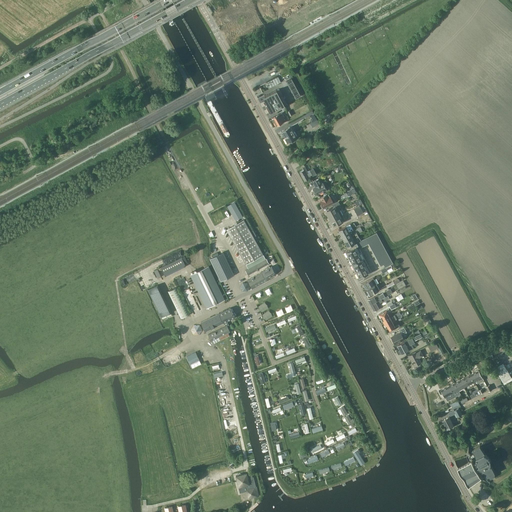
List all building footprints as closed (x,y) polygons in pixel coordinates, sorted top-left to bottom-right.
[(162,0),(158,0),(171,24),(175,22),(162,0)] [(174,0),(171,0),(180,15),(182,14),(174,0)] [(216,75),(214,76),(221,89),(223,88),(216,75)] [(206,80),(197,85),(205,98),(213,93),(206,80)] [(301,96),(292,80),(287,83),(295,99),(301,96)] [(278,90),(262,98),(264,101),(263,102),(269,114),(287,105),(278,90)] [(212,114),(224,136),(226,137),(229,136),(230,134),(211,100),(209,100),(207,101),(206,102),(212,114)] [(283,117),(274,122),(276,126),(283,123),(282,121),(285,119),(283,117)] [(305,125),(309,133),(319,128),(315,120),(305,125)] [(281,131),(284,137),(294,132),(291,126),(281,131)] [(294,132),(284,137),(287,143),(298,138),(294,132)] [(301,168),(303,171),(300,172),(305,181),(311,177),(310,175),(312,174),(313,175),(316,173),(313,168),(310,170),(311,171),(308,173),(306,169),(305,166),(301,168)] [(316,195),(327,189),(323,182),(321,183),(319,178),(313,182),(315,187),(313,188),(316,195)] [(335,201),(332,195),(330,196),(328,194),(326,195),(320,197),(322,201),(320,202),(321,204),(321,205),(322,207),(323,207),(323,208),(335,201)] [(333,207),(325,212),(328,216),(339,210),(337,205),(339,204),(338,201),(332,205),(333,207)] [(357,216),(363,213),(359,206),(353,209),(357,216)] [(339,210),(328,216),(331,221),(342,215),(339,210)] [(342,215),(331,221),(333,226),(345,220),(342,215)] [(266,259),(263,255),(244,219),(226,229),(245,264),(248,268),(245,270),(248,275),(269,263),(267,258),(266,259)] [(338,231),(341,236),(348,232),(345,227),(338,231)] [(348,232),(341,236),(344,241),(351,237),(348,232)] [(346,252),(349,258),(356,255),(361,252),(359,248),(368,243),(373,252),(380,266),(383,264),(385,267),(386,267),(391,264),(393,263),(376,232),(349,247),(350,249),(346,252)] [(351,237),(344,241),(347,247),(354,243),(351,237)] [(209,258),(220,281),(234,275),(223,252),(209,258)] [(361,252),(356,255),(349,258),(352,264),(352,265),(362,259),(362,258),(364,257),(361,252)] [(161,267),(164,274),(185,264),(188,263),(184,256),(181,257),(161,267)] [(362,259),(352,265),(355,271),(366,266),(362,259),(363,259),(362,259)] [(190,275),(206,309),(225,299),(209,266),(190,275)] [(266,280),(276,274),(272,266),(247,280),(252,289),(267,281),(266,280)] [(366,266),(355,271),(359,277),(369,272),(366,266)] [(366,288),(366,289),(376,283),(373,277),(363,283),(366,288)] [(405,285),(402,281),(396,284),(399,289),(405,285)] [(247,283),(242,282),(240,287),(242,291),(247,292),(250,287),(247,283)] [(376,283),(366,289),(367,290),(369,295),(380,289),(376,283)] [(148,289),(161,317),(171,312),(158,285),(148,289)] [(177,286),(168,291),(181,319),(190,313),(177,286)] [(368,300),(370,304),(376,301),(380,299),(387,295),(392,293),(389,289),(378,295),(378,294),(368,300)] [(380,303),(382,301),(380,299),(376,301),(370,304),(374,311),(380,307),(377,303),(379,302),(380,303)] [(268,308),(264,302),(258,306),(261,312),(268,308)] [(228,325),(227,322),(235,318),(231,307),(200,322),(205,332),(224,323),(225,326),(208,335),(211,341),(213,340),(214,343),(230,336),(228,333),(230,332),(227,325),(228,325)] [(378,314),(380,319),(388,314),(387,311),(389,310),(388,308),(378,314)] [(272,316),(268,311),(262,315),(266,320),(272,316)] [(388,314),(380,319),(383,323),(398,315),(397,313),(390,317),(388,314)] [(398,315),(383,323),(385,328),(393,323),(392,321),(396,319),(401,316),(400,314),(398,315)] [(194,323),(191,329),(194,334),(199,334),(203,329),(200,324),(194,323)] [(393,323),(385,328),(388,332),(398,327),(397,325),(395,326),(393,323)] [(407,332),(405,329),(404,326),(398,329),(400,332),(391,337),(392,339),(391,340),(392,341),(392,342),(393,342),(394,344),(404,339),(401,335),(407,332)] [(424,341),(419,333),(397,345),(400,350),(398,351),(400,355),(402,354),(408,351),(406,346),(417,340),(419,344),(424,341)] [(310,346),(305,337),(302,339),(305,345),(304,345),(306,349),(310,346)] [(431,352),(438,348),(435,343),(428,346),(431,352)] [(418,358),(423,355),(420,350),(416,353),(415,352),(409,356),(414,366),(421,363),(418,358)] [(195,352),(186,356),(190,364),(199,359),(195,352)] [(494,368),(497,374),(498,375),(503,382),(504,385),(511,380),(511,378),(511,377),(507,370),(504,363),(494,368)] [(483,377),(479,370),(472,373),(471,374),(476,384),(478,383),(484,380),(483,377)] [(476,384),(471,374),(466,377),(465,377),(469,384),(471,387),(476,384)] [(469,384),(465,377),(460,380),(464,387),(469,384)] [(464,387),(460,380),(455,383),(459,390),(464,387)] [(459,390),(455,383),(454,383),(450,385),(454,393),(458,391),(459,390)] [(454,393),(450,385),(447,387),(441,390),(445,397),(451,394),(454,393)] [(348,414),(343,406),(339,408),(344,416),(348,414)] [(458,416),(462,414),(458,407),(448,413),(450,416),(456,413),(458,416)] [(351,420),(348,415),(345,417),(349,425),(355,422),(353,418),(351,420)] [(448,429),(454,426),(449,416),(443,420),(448,429)] [(494,473),(490,464),(490,462),(490,460),(490,459),(489,458),(488,457),(487,456),(485,455),(484,454),(480,446),(473,450),(475,454),(470,456),(472,460),(458,468),(468,487),(479,480),(482,478),(477,469),(479,468),(480,468),(481,468),(482,468),(483,469),(487,477),(489,476),(490,479),(495,476),(493,473),(494,473)] [(356,450),(352,453),(360,465),(364,463),(356,450)] [(318,459),(316,455),(307,460),(309,463),(318,459)] [(354,461),(353,457),(343,462),(345,465),(354,461)] [(238,487),(239,493),(244,492),(246,491),(248,499),(259,496),(259,493),(257,486),(256,486),(254,479),(253,479),(252,475),(248,476),(247,473),(235,476),(238,487)]
